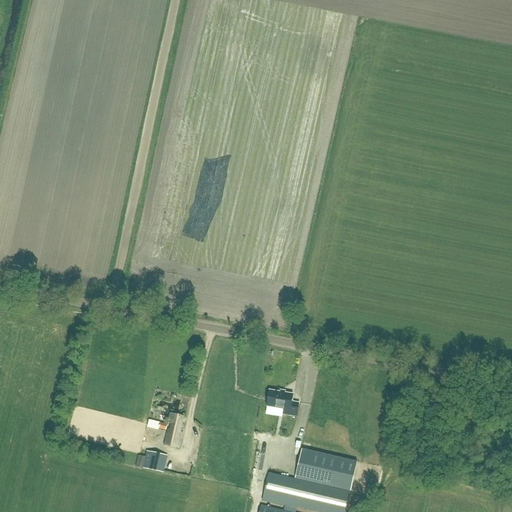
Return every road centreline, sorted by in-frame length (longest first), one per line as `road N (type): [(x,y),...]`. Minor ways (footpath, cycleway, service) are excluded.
road 1 (unclassified): [(511,384),(0,286)]
road 2 (track): [(175,0),(108,307)]
